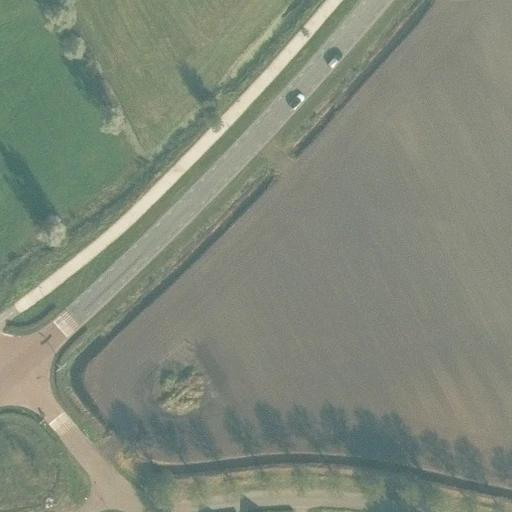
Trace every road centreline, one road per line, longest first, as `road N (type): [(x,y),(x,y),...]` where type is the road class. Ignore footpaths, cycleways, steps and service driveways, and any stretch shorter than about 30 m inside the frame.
road 1 (secondary): [(14,372),(220,178),(376,0)]
road 2 (unclassified): [(110,488),(167,508),(260,497),(420,511)]
road 3 (unclassified): [(14,372),(110,488)]
